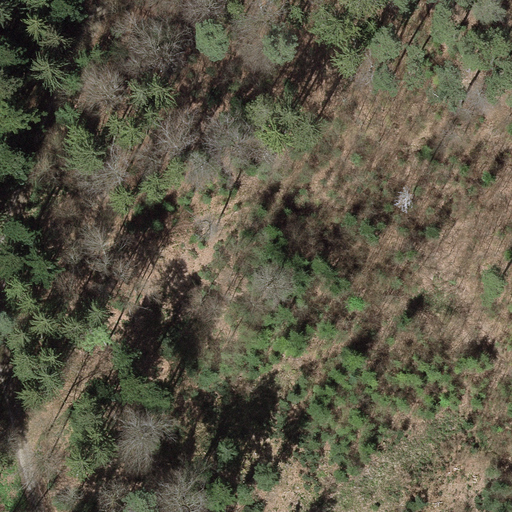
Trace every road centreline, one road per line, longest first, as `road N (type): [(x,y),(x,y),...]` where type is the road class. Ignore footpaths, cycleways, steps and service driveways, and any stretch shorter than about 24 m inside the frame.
road 1 (track): [(0,257),(103,0)]
road 2 (track): [(39,511),(0,355)]
